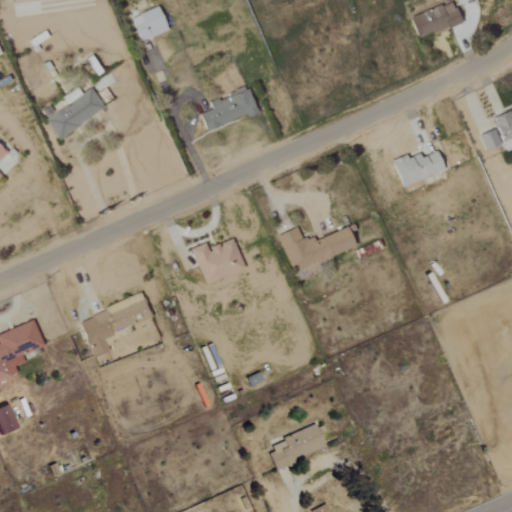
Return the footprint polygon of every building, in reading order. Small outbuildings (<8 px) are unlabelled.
[(458,23),(449,1),(407,19),(416,40),(458,23)] [(136,41),(164,32),(156,8),(129,17),(136,41)] [(102,110),(89,89),(79,95),(75,89),(60,98),(65,106),(43,119),(55,139),(102,110)] [(244,115),(246,118),(254,114),(244,89),(209,103),(211,109),(197,115),(204,131),(244,115)] [(507,112),(490,118),(502,150),(511,146),(511,114),(509,116),(507,112)] [(497,146),(491,130),(476,136),(482,152),(497,146)] [(400,188),(441,170),(434,152),(418,159),(416,154),(405,159),(403,155),(388,162),(400,188)] [(351,247),(344,228),(311,241),(309,237),(299,241),(294,229),(276,236),(294,281),(319,271),(315,262),(351,247)] [(203,244),(189,249),(202,285),(242,270),(231,239),(204,249),(203,244)] [(147,319),(138,295),(76,320),(91,358),(107,351),(104,344),(130,334),(127,327),(147,319)] [(0,381),(14,376),(11,367),(21,363),(19,355),(40,347),(30,321),(0,332),(0,381)] [(0,435),(13,430),(3,406),(0,407),(0,435)] [(274,469),(323,449),(314,427),(265,447),(274,469)]
